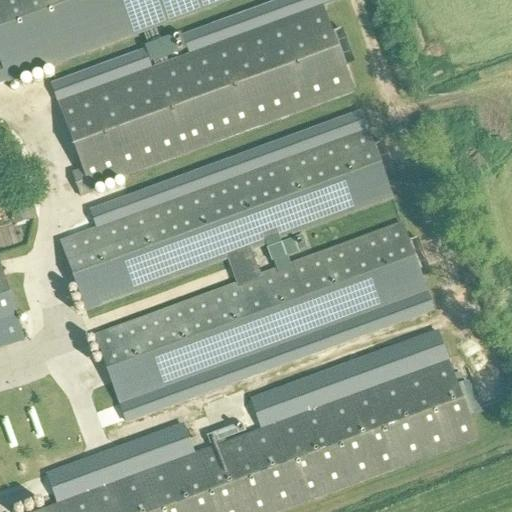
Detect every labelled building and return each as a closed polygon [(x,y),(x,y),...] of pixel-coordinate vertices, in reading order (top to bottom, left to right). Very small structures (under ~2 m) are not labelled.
[(0,0),(0,87),(237,0),(0,0)] [(353,94),(322,8),(57,105),(82,170),(71,174),(81,198),(91,195),(89,190),(353,94)] [(150,65),(186,52),(180,35),(144,48),(150,65)] [(393,201),(367,130),(59,243),(85,315),(227,262),(236,286),(94,337),(119,406),(426,294),(401,225),(290,266),(287,258),(307,251),(302,237),(281,244),(280,243),(393,201)] [(0,267),(0,349),(24,342),(0,267)] [(448,363),(41,511),(281,511),(477,440),(448,363)]
